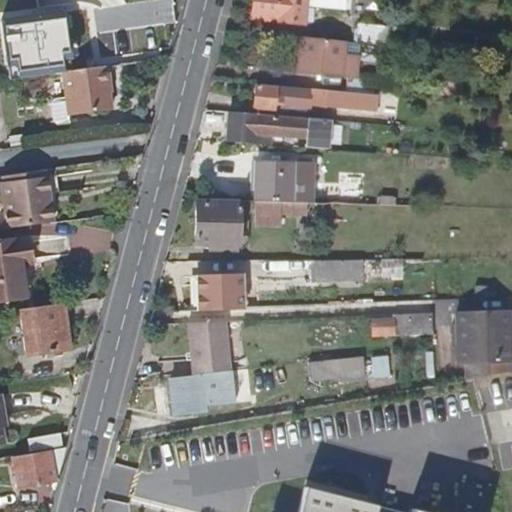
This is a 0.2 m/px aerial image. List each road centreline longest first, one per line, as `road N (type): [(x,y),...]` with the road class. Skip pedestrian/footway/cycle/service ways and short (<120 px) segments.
road 1 (tertiary): [(81,511),(208,0)]
road 2 (unknown): [(172,147),(0,169)]
